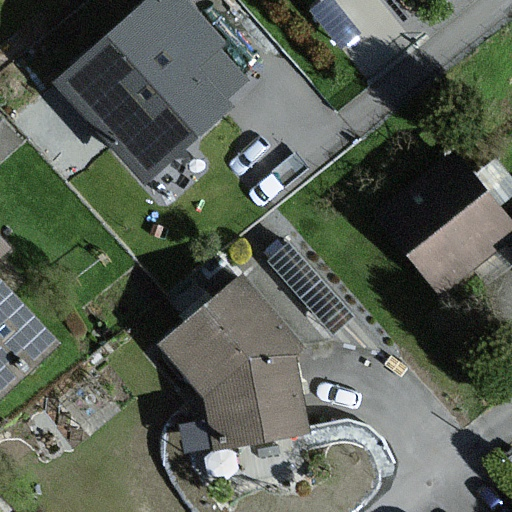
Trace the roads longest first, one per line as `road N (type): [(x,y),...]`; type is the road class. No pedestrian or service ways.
road 1 (residential): [(502,0),(299,166)]
road 2 (residential): [(511,407),(388,511)]
